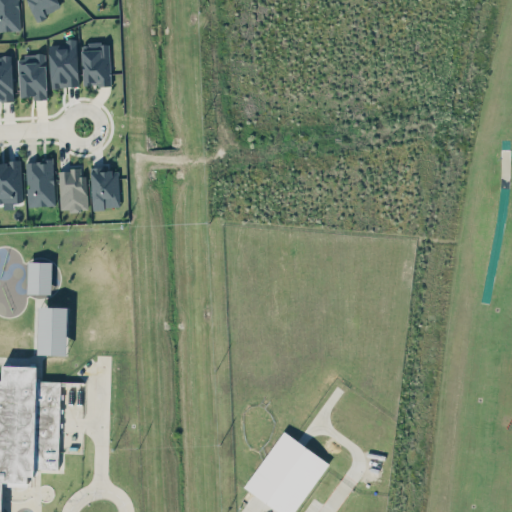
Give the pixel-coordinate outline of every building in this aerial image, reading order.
[(0,0),(16,0),(18,28),(0,28),(0,0)] [(61,8),(57,0),(27,0),(35,19),(61,8)] [(76,37),(65,38),(65,43),(49,44),(51,87),(78,86),(76,37)] [(83,85),(111,84),(109,42),(82,43),(83,85)] [(47,98),(45,54),(18,55),(19,96),(32,96),(33,99),(47,98)] [(0,55),(0,99),(13,100),(12,55),(0,55)] [(0,201),(22,201),(21,160),(0,160),(0,201)] [(54,205),(53,160),(26,160),(27,206),(54,205)] [(92,207),(120,207),(119,170),(100,170),(99,166),(91,166),(92,207)] [(60,210),(88,209),(87,175),(80,175),(80,168),(59,169),(60,210)] [(52,261),(27,261),(27,293),(51,293),(52,261)] [(38,354),(67,354),(68,306),(39,306),(38,354)] [(283,434),(245,486),(281,511),(292,511),(327,461),(283,434)]
